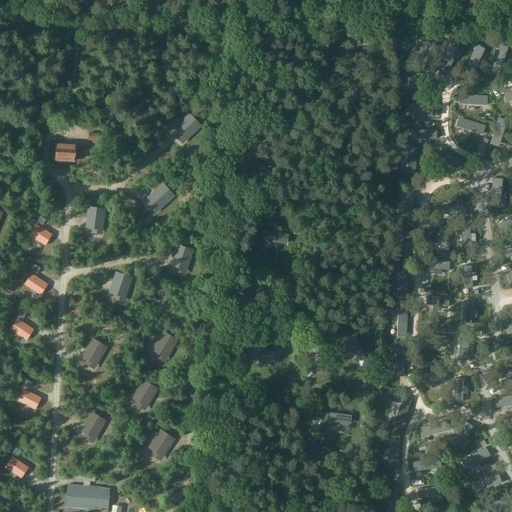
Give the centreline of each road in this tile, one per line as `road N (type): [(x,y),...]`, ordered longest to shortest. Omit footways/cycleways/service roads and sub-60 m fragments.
road 1 (track): [(0,20),(78,27),(511,17)]
road 2 (track): [(47,511),(69,192),(66,175),(50,166),(46,143),(71,115),(78,27)]
road 3 (track): [(174,511),(187,456),(192,330),(166,303),(150,262),(64,270)]
